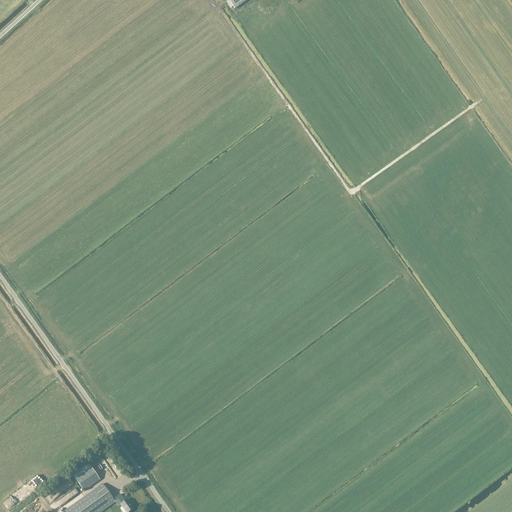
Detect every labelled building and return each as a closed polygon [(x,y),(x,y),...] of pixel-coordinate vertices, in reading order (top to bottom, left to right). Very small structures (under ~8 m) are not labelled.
[(227,0),(234,9),(246,0),(227,0)] [(99,468),(105,480),(109,478),(110,480),(115,477),(112,472),(111,473),(106,464),(99,468)] [(91,468),(75,479),(83,491),(99,480),(91,468)] [(54,491),(58,495),(71,482),(67,478),(54,491)] [(62,511),(101,511),(115,502),(114,501),(117,499),(121,504),(120,505),(124,511),(128,511),(133,509),(129,504),(130,504),(127,500),(124,502),(119,495),(112,500),(102,484),(62,511)] [(73,489),(51,503),(55,508),(73,496),(76,494),(73,489)]
